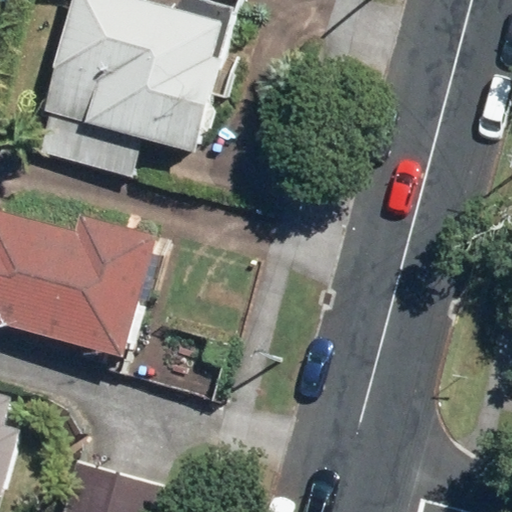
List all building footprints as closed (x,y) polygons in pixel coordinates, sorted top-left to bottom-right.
[(144,137),(205,154),(231,57),(224,55),(233,23),(149,0),(80,0),(39,151),(133,176),(144,137)] [(0,136),(21,143),(31,110),(0,100),(0,136)] [(0,322),(132,359),(165,239),(86,217),(82,231),(0,208),(0,322)] [(0,502),(6,504),(27,430),(11,425),(19,397),(0,392),(0,502)] [(72,511),(158,511),(166,484),(86,462),(72,511)]
